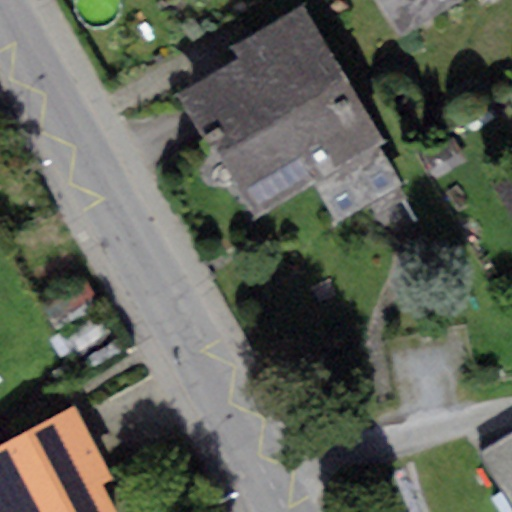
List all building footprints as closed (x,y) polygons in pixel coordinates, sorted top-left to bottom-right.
[(380,0),(405,39),(466,0),(380,0)] [(242,60),(180,96),(236,193),(299,157),(335,219),(401,181),(302,10),(235,49),(242,60)] [(511,169),(492,182),(511,216),(511,169)] [(74,401),(0,439),(0,511),(115,511),(100,484),(114,477),(74,401)] [(511,434),(482,452),(511,503),(511,434)]
